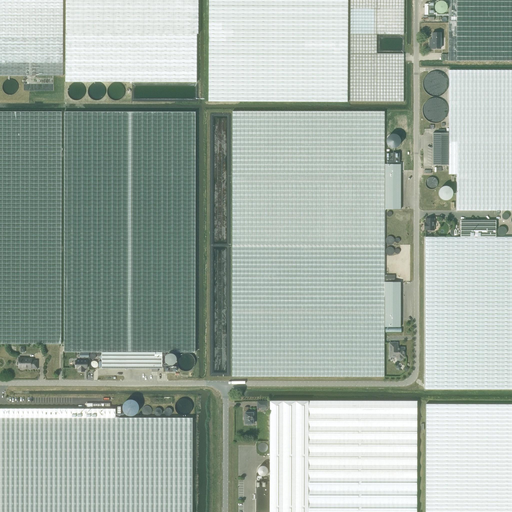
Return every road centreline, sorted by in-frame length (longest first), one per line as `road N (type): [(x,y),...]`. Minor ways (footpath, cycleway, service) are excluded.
road 1 (unclassified): [(226,384),(412,378),(416,0)]
road 2 (unclassified): [(0,383),(226,384)]
road 3 (unclassified): [(226,384),(225,511)]
